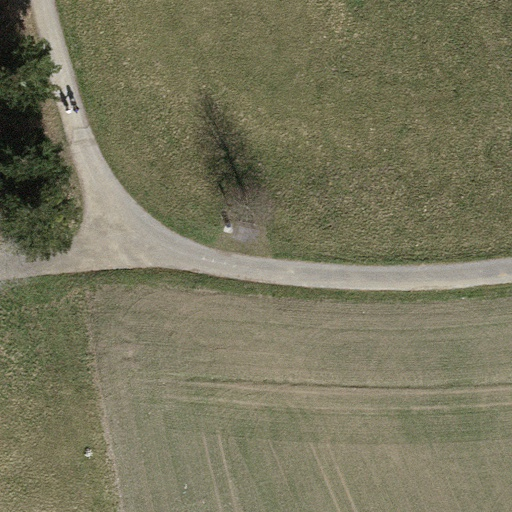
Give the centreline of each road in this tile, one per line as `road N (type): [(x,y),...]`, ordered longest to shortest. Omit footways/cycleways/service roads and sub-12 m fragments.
road 1 (track): [(511,265),(370,280),(212,266),(129,240)]
road 2 (track): [(129,240),(79,187),(32,0)]
